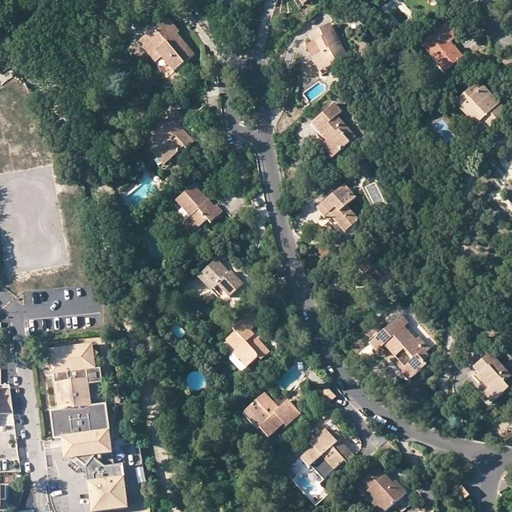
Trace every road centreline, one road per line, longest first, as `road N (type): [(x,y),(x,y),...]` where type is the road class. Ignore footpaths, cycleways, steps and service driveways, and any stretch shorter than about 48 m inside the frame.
road 1 (residential): [(493,456),(391,425),(332,365),(299,281),(266,141)]
road 2 (residential): [(9,304),(43,511)]
road 3 (residential): [(266,141),(254,68),(230,66),(224,76),(234,123),(245,131)]
